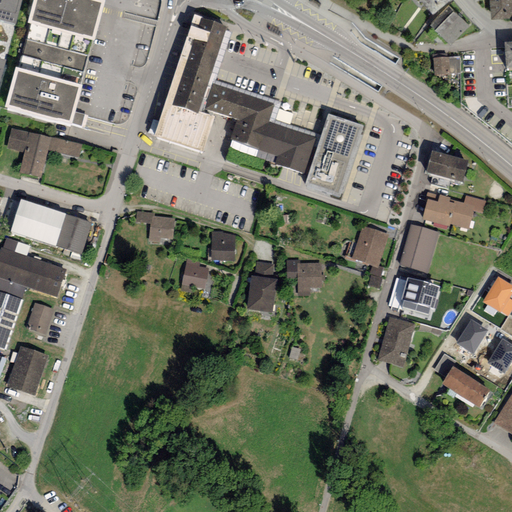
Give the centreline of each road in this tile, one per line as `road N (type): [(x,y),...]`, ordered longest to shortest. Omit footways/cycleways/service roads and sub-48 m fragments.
road 1 (residential): [(27,488),(180,0)]
road 2 (residential): [(511,457),(364,366),(428,137)]
road 3 (secondary): [(511,166),(414,92),(263,0)]
road 4 (residential): [(215,2),(428,137)]
road 5 (track): [(364,366),(322,511)]
road 6 (unknown): [(411,395),(478,283)]
